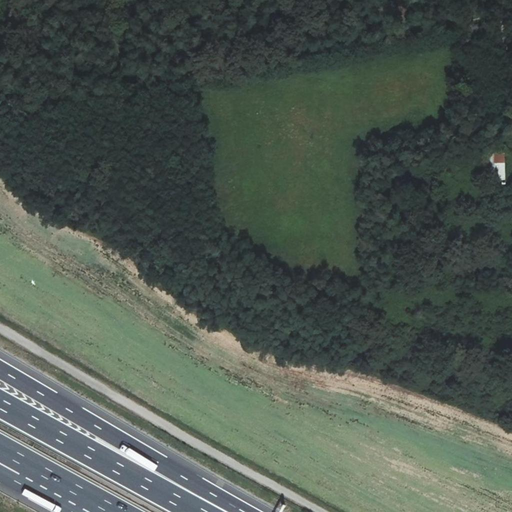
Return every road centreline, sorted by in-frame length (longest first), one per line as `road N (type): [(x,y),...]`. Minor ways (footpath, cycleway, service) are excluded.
road 1 (track): [(511,14),(0,113)]
road 2 (track): [(0,329),(319,511)]
road 3 (motorway): [(227,511),(0,369)]
road 4 (motorway): [(203,511),(0,403)]
